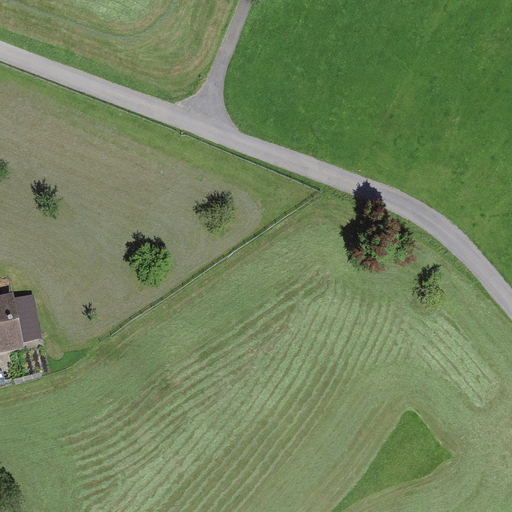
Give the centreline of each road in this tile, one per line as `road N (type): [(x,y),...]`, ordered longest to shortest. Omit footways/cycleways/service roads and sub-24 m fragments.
road 1 (residential): [(0,52),(401,204),(462,247),(511,305)]
road 2 (track): [(201,127),(245,0)]
